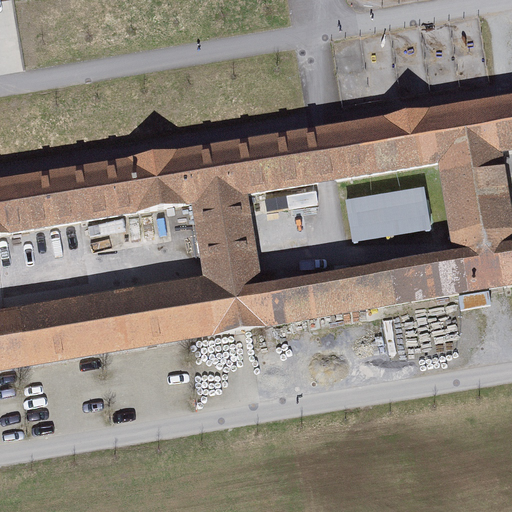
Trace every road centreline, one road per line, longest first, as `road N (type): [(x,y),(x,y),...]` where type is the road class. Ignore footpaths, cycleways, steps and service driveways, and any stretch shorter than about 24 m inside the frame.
road 1 (track): [(511,375),(0,460)]
road 2 (unknown): [(305,41),(326,192),(312,240),(0,285)]
